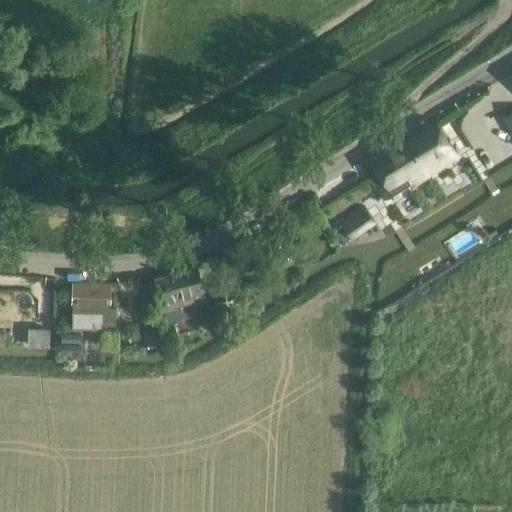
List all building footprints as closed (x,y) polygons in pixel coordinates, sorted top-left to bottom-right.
[(76,100),(68,99),(66,113),(75,114),(76,100)] [(511,112),(502,119),(511,132),(511,131),(511,112)] [(376,185),(380,191),(384,197),(409,181),(412,185),(458,156),(434,120),(371,160),(384,180),(376,185)] [(346,222),(353,232),(358,229),(359,230),(376,220),(368,208),(346,222)] [(258,266),(265,277),(282,266),(304,253),(298,243),(276,256),(258,266)] [(163,309),(196,301),(197,305),(206,303),(196,266),(155,277),(163,309)] [(73,283),(72,293),(71,326),(101,327),(101,323),(114,324),(114,308),(109,308),(109,284),(91,283),(91,284),(73,283)] [(225,298),(220,300),(213,302),(216,311),(228,307),(225,298)] [(162,344),(160,328),(142,330),(144,346),(162,344)]
